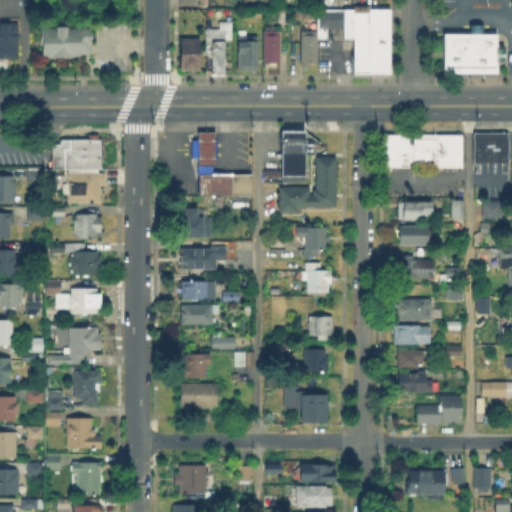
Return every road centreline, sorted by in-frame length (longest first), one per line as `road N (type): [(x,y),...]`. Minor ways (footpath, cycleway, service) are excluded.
road 1 (residential): [(136,511),(136,126),(155,80),(155,0)]
road 2 (residential): [(362,511),(361,106)]
road 3 (residential): [(511,441),(136,441)]
road 4 (primary): [(511,106),(144,106)]
road 5 (primary): [(144,106),(0,106)]
